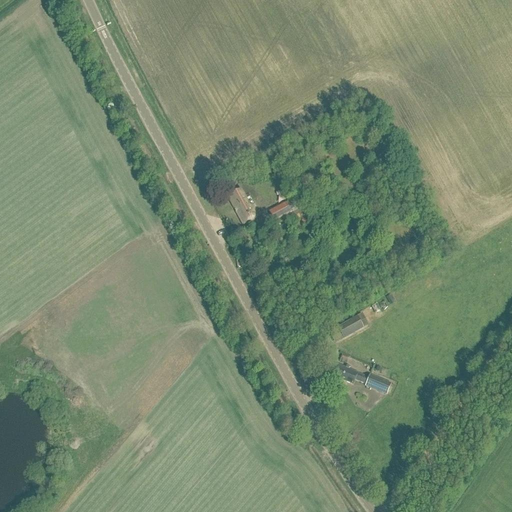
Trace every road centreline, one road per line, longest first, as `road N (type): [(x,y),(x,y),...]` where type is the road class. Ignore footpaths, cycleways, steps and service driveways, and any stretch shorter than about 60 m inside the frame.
road 1 (tertiary): [(371,511),(226,268),(87,0)]
road 2 (track): [(511,333),(379,511)]
